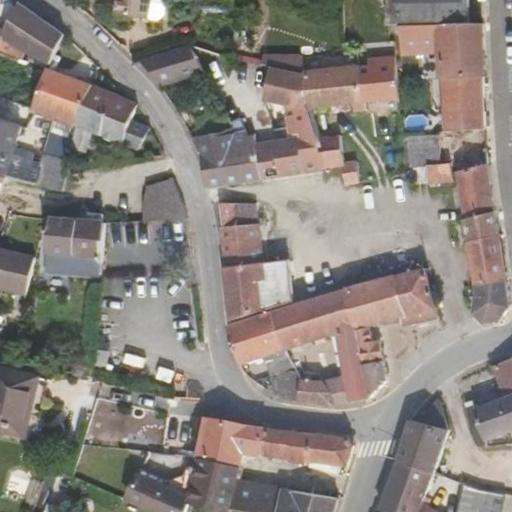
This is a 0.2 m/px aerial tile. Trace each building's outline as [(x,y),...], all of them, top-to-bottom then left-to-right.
[(112,0),(109,25),(156,30),(159,0),(112,0)] [(401,0),(401,17),(439,18),(439,56),(445,56),(446,106),(483,105),(481,60),(479,0),(401,0)] [(6,13),(0,10),(0,72),(3,64),(19,20),(11,15),(6,13)] [(37,34),(19,20),(3,64),(57,81),(66,55),(37,34)] [(156,30),(109,25),(109,29),(155,36),(156,30)] [(298,39),(299,60),(303,96),(321,94),(331,92),(333,102),(348,100),(347,91),(338,55),(317,58),(313,37),(298,39)] [(362,51),(351,53),(338,55),(347,91),(372,88),(386,86),(395,85),(389,38),(382,38),(361,40),(362,51)] [(241,144),(248,176),(320,161),(311,128),(303,96),(299,60),(262,59),(261,92),(279,92),(285,122),(280,123),(283,135),(241,144)] [(212,88),(200,64),(159,87),(172,106),(212,88)] [(82,144),(96,99),(55,86),(41,131),(82,144)] [(143,121),(96,99),(82,144),(77,160),(91,165),(97,146),(134,153),(155,143),(140,136),(143,121)] [(483,105),(446,106),(436,107),(436,120),(435,136),(445,134),(452,133),(453,142),(483,136),(483,105)] [(408,108),(409,122),(436,120),(436,107),(408,108)] [(436,120),(409,122),(411,141),(422,141),(422,137),(435,136),(436,120)] [(320,161),(338,157),(339,157),(331,124),(311,128),(320,161)] [(422,141),(425,158),(447,154),(445,134),(435,136),(422,137),(422,141)] [(488,168),(483,136),(453,142),(461,192),(491,188),(488,168)] [(0,190),(7,193),(24,144),(0,137),(0,190)] [(197,156),(208,185),(248,176),(241,144),(239,139),(235,140),(234,137),(190,145),(195,153),(197,156)] [(359,172),(359,171),(355,154),(339,157),(338,157),(340,174),(359,172)] [(44,172),(35,200),(61,207),(71,177),(44,172)] [(177,204),(171,185),(154,186),(138,208),(137,228),(182,221),(177,204)] [(494,212),(491,188),(461,192),(465,217),(494,212)] [(217,198),(228,263),(267,257),(261,204),(217,198)] [(473,262),(501,259),(498,238),(494,212),(465,217),(473,262)] [(80,227),(79,235),(82,235),(97,236),(98,234),(97,225),(80,227)] [(95,292),(95,275),(97,236),(82,235),(79,235),(61,235),(49,235),(45,269),(48,270),(47,290),(95,292)] [(234,299),(236,314),(301,295),(294,254),(267,257),(228,263),(234,299)] [(505,287),(501,259),(473,262),(473,274),(468,294),(479,304),(488,303),(499,301),(505,287)] [(0,304),(27,311),(33,272),(0,263),(0,304)] [(399,322),(418,319),(433,316),(425,266),(384,275),(346,286),(352,321),(398,314),(399,322)] [(355,339),(353,331),(352,321),(346,286),(282,305),(290,344),(336,328),(349,397),(366,394),(360,362),(355,339)] [(295,374),(290,344),(282,305),(237,319),(230,320),(237,359),(262,353),(268,371),(265,387),(274,393),(294,396),(298,374),(295,374)] [(372,337),(355,339),(360,362),(383,360),(380,343),(373,343),(372,337)] [(511,347),(491,361),(498,395),(470,407),(467,400),(463,401),(477,434),(481,432),(510,420),(511,419),(511,347)] [(107,356),(97,356),(98,370),(108,370),(107,356)] [(383,360),(360,362),(366,394),(378,380),(385,372),(383,360)] [(294,396),(330,400),(331,385),(320,377),(298,374),(294,396)] [(0,440),(8,442),(38,449),(52,391),(5,380),(0,399),(0,440)] [(445,422),(436,398),(419,415),(411,416),(399,454),(436,466),(450,424),(445,422)] [(477,434),(463,401),(458,403),(477,447),(484,443),(481,432),(477,434)] [(257,452),(259,422),(226,416),(210,413),(208,421),(184,497),(183,500),(227,507),(234,478),(236,479),(244,450),(257,452)] [(304,430),(259,422),(257,452),(299,460),(304,430)] [(344,438),(304,430),(299,460),(306,462),(306,467),(335,477),(338,468),(344,470),(347,460),(351,446),(344,438)] [(46,451),(38,449),(8,442),(6,448),(44,456),(46,451)] [(436,466),(399,454),(383,503),(410,511),(457,511),(434,501),(426,498),(428,491),(436,466)] [(484,480),(465,475),(461,508),(472,510),(477,511),(480,511),(481,508),(484,480)] [(132,476),(117,506),(130,511),(179,511),(183,500),(184,497),(132,476)] [(234,478),(227,507),(231,507),(241,509),(246,481),(236,479),(234,478)] [(508,485),(484,480),(481,508),(504,511),(508,485)] [(261,484),(255,483),(246,481),(241,509),(256,511),(261,484)] [(256,511),(259,511),(276,511),(282,488),(261,484),(256,511)] [(332,511),(333,510),(337,497),(282,488),(276,511),(332,511)] [(436,494),(428,491),(426,498),(434,501),(436,494)]
